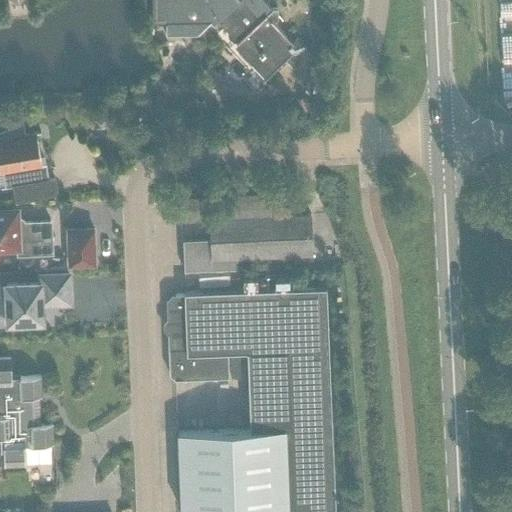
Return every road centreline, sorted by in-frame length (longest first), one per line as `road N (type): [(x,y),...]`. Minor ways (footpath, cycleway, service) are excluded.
road 1 (unclassified): [(363,144),(177,156),(141,179),(135,195),(148,511)]
road 2 (secondary): [(458,511),(442,139)]
road 3 (unclassified): [(363,144),(361,96),(379,0)]
road 4 (secondary): [(442,139),(435,0)]
